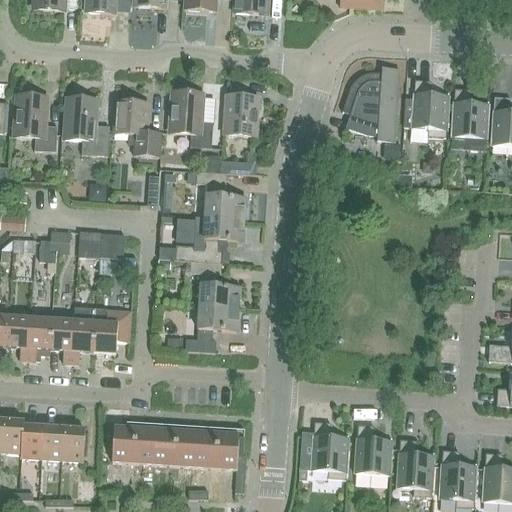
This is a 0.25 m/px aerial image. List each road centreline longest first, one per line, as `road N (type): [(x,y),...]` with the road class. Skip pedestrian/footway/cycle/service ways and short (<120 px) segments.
road 1 (residential): [(320,78),(300,67),(204,53),(158,59),(27,50),(0,26)]
road 2 (residential): [(277,379),(291,179),(320,78)]
road 3 (residential): [(147,372),(146,231),(138,222),(47,219)]
road 4 (residential): [(277,392),(464,405)]
road 5 (residential): [(0,388),(130,396),(147,372)]
road 6 (residential): [(464,405),(472,320),(485,312),(487,255)]
road 7 (residential): [(147,372),(277,379)]
road 8 (residential): [(264,511),(277,392)]
